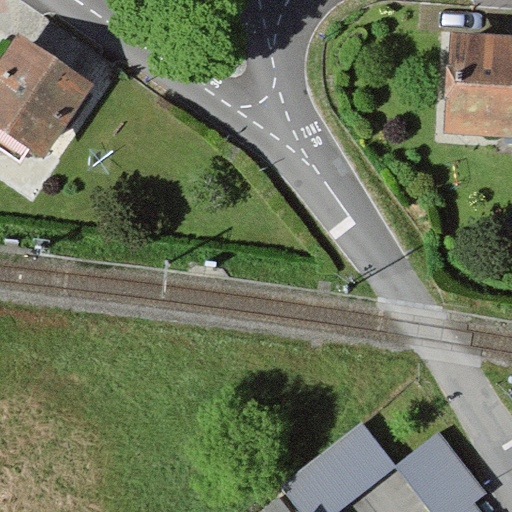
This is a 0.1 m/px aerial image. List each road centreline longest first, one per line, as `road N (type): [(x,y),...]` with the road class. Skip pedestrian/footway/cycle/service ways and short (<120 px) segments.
road 1 (residential): [(511,467),(290,133)]
road 2 (residential): [(290,133),(162,62),(77,0)]
road 3 (residential): [(290,133),(260,0)]
